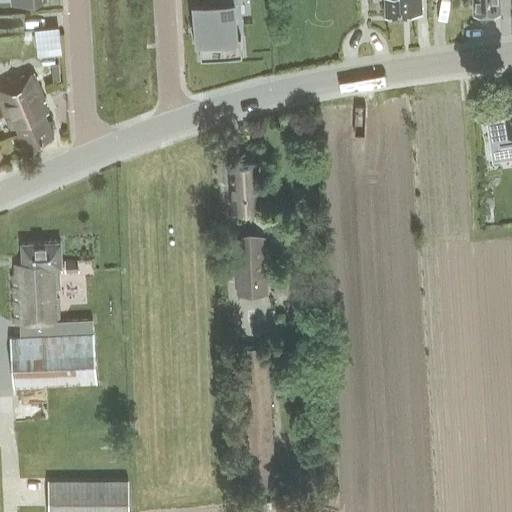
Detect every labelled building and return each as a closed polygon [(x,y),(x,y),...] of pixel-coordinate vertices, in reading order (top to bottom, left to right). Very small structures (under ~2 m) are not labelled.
[(209,0),(209,1),(191,2),(193,45),(199,44),(200,58),(241,55),(240,36),(236,37),(234,0),(209,0)] [(384,0),(385,15),(422,14),(421,0),(384,0)] [(473,0),(474,13),(500,12),(499,0),(473,0)] [(36,44),(59,45),(60,27),(36,26),(36,44)] [(25,148),(54,135),(45,115),(49,113),(44,102),(46,101),(34,74),(0,88),(0,103),(11,130),(16,127),(25,148)] [(503,136),(511,134),(511,87),(503,89),(507,113),(500,114),(503,136)] [(233,210),(259,208),(257,162),(231,163),(233,210)] [(238,296),(268,295),(265,236),(235,237),(238,296)] [(14,276),(16,324),(20,324),(21,336),(11,337),(14,389),(96,384),(93,319),(60,321),(57,270),(62,270),(60,241),(21,243),(23,276),(14,276)] [(78,259),(64,260),(65,273),(79,272),(78,259)] [(317,270),(274,272),(275,293),(318,291),(317,270)] [(244,492),(274,490),(266,346),(236,348),(244,492)] [(48,511),(128,511),(128,480),(48,480),(48,511)]
